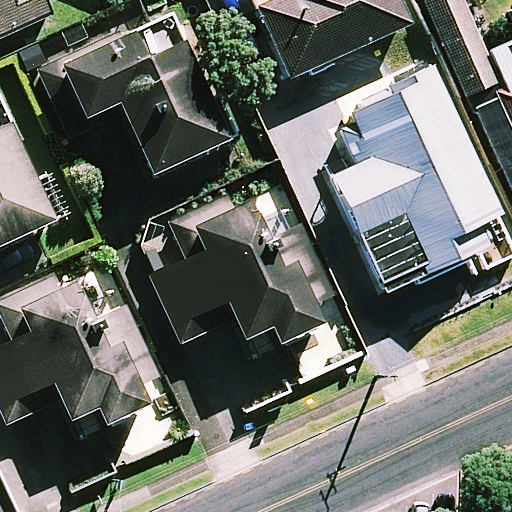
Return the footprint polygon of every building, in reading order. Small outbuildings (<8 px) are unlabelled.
[(0,0),(0,38),(46,17),(38,0),(0,0)] [(511,43),(481,58),(455,0),(434,0),(418,7),(458,100),(489,87),(511,138),(511,12),(509,13),(511,18),(511,43)] [(141,63),(128,34),(36,77),(61,130),(113,105),(147,178),(227,140),(181,44),(141,63)] [(332,136),(306,80),(257,103),(283,159),(332,136)] [(0,245),(49,223),(0,116),(0,245)] [(363,263),(451,225),(449,220),(479,207),(446,133),(329,184),(363,263)] [(329,297),(278,187),(173,236),(185,261),(150,277),(181,343),(228,321),(238,342),(265,329),(273,347),(317,327),(307,307),(329,297)] [(110,289),(75,306),(65,285),(0,317),(0,318),(12,342),(0,348),(0,412),(6,425),(54,402),(64,423),(91,410),(100,428),(141,408),(132,390),(154,379),(110,289)]
